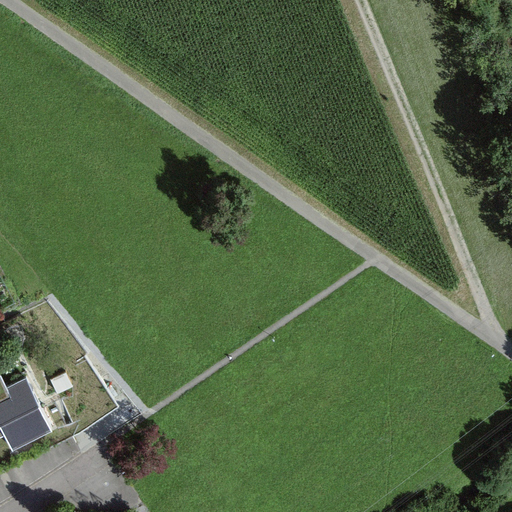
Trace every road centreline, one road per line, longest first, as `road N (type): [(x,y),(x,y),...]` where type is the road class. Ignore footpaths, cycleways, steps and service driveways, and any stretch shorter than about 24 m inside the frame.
road 1 (unclassified): [(511,350),(2,0)]
road 2 (track): [(365,0),(501,342)]
